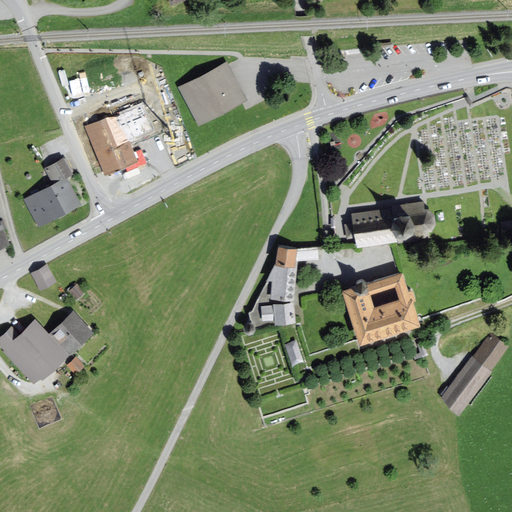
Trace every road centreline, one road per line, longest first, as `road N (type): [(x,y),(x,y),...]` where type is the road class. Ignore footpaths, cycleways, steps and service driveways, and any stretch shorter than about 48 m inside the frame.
road 1 (unclassified): [(294,127),(300,169),(291,200),(136,511)]
road 2 (residential): [(112,218),(22,11)]
road 3 (primary): [(294,127),(112,218)]
road 4 (primary): [(490,73),(326,115)]
road 5 (primary): [(112,218),(0,279)]
